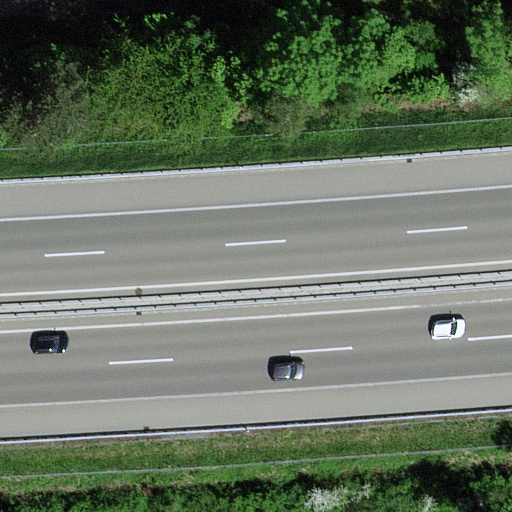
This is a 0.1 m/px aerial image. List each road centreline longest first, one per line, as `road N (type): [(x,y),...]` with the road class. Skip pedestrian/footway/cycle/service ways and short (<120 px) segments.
road 1 (motorway): [(511,227),(0,255)]
road 2 (motorway): [(0,370),(511,347)]
